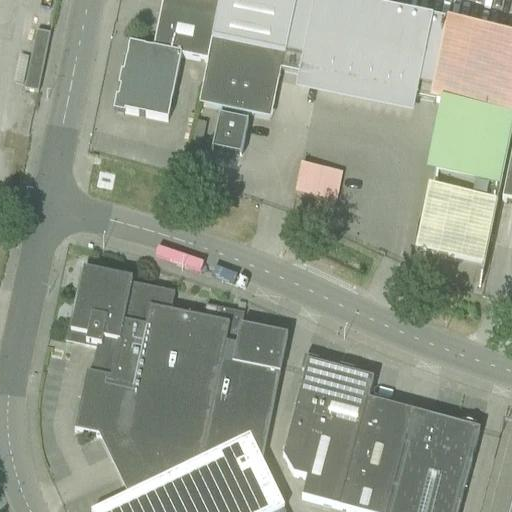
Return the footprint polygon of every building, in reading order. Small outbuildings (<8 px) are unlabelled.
[(180,60),(206,65),(211,44),(219,0),(162,0),(152,53),(128,48),(117,102),(115,114),(167,125),(180,60)] [(219,0),(215,22),(211,44),(283,59),(280,74),(298,78),(295,93),(413,117),(416,102),(445,108),(428,230),(425,249),(483,261),(479,276),(482,276),(486,257),(511,130),(511,38),(451,26),(322,0),(219,0)] [(23,92),(37,95),(49,37),(35,34),(23,92)] [(211,44),(206,65),(201,92),(213,111),(219,112),(210,154),(240,160),(248,118),(254,119),(273,107),(283,59),(211,44)] [(511,148),(501,203),(511,205),(511,148)] [(294,197),(335,205),(335,203),(310,198),(314,175),(302,172),(302,168),(300,168),(294,197)] [(310,198),(335,203),(341,176),(302,168),(302,172),(314,175),(310,198)] [(125,497),(126,498),(201,462),(249,439),(261,464),(286,340),(240,330),(243,317),(204,309),(202,322),(169,316),(173,297),(130,288),(131,283),(82,273),(69,336),(86,340),(85,348),(96,350),(90,378),(86,377),(74,435),(121,445),(142,489),(125,497)] [(300,502),(336,511),(337,511),(367,404),(372,383),(352,378),(353,374),(339,370),(338,374),(316,368),(317,365),(303,361),(300,375),(303,376),(281,460),(292,480),(305,483),(300,502)] [(337,511),(386,511),(412,417),(386,410),(387,406),(372,402),(372,406),(367,404),(337,511)] [(412,417),(386,511),(457,511),(478,434),(474,433),(475,429),(461,426),(460,429),(412,417)] [(126,498),(95,511),(283,511),(261,465),(261,464),(249,439),(201,462),(143,490),(126,498)]
